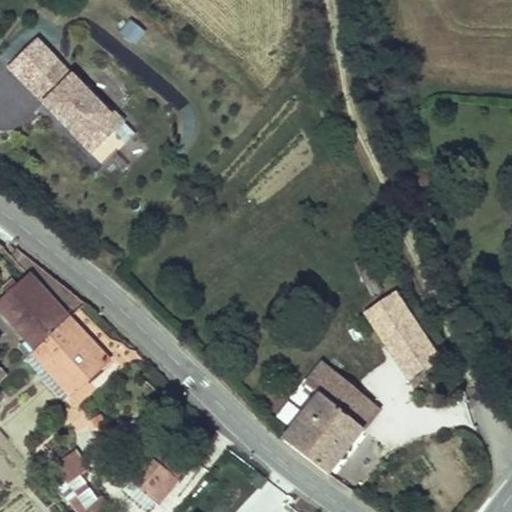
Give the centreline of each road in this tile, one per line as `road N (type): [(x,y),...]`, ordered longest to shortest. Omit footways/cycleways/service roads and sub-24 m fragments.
road 1 (tertiary): [(0,211),(348,511)]
road 2 (unknown): [(237,419),(159,511)]
